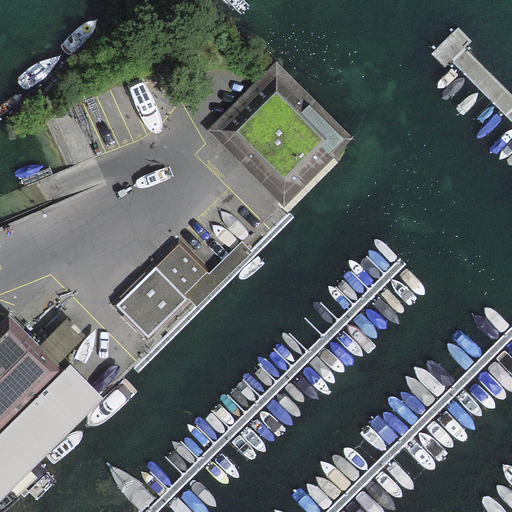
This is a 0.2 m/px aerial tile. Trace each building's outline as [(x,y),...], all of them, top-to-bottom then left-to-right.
[(183,0),(178,6),(180,8),(182,10),(191,0),(183,0)] [(284,58),(213,126),(248,162),(292,203),(358,135),(284,58)] [(145,277),(118,304),(150,336),(189,299),(195,305),(251,252),(241,241),(210,271),(182,242),(145,277)] [(0,429),(64,365),(10,311),(0,321),(0,429)] [(0,511),(0,494),(103,392),(70,359),(64,365),(0,429),(0,511)]
